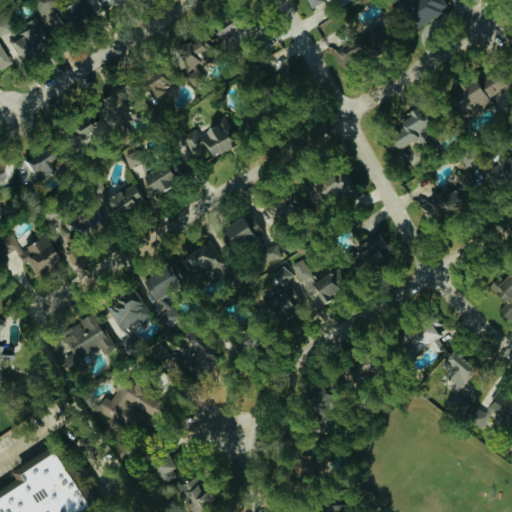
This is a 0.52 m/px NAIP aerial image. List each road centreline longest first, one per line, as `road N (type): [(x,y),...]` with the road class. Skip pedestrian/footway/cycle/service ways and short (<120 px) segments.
road 1 (residential): [(33,313),(482,26)]
road 2 (tertiary): [(511,360),(420,256),(280,0)]
road 3 (residential): [(511,218),(277,377),(244,471),(251,511)]
road 4 (residential): [(2,117),(186,0)]
